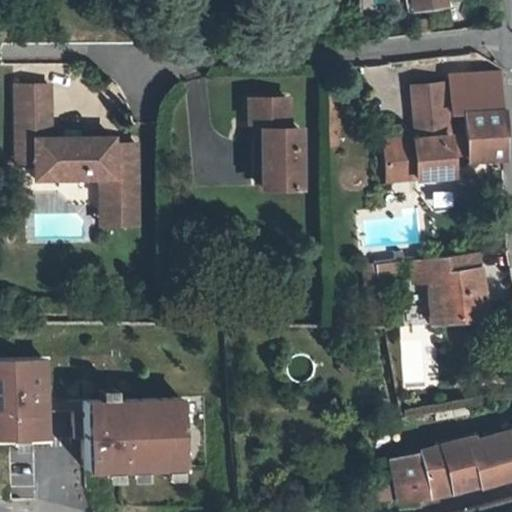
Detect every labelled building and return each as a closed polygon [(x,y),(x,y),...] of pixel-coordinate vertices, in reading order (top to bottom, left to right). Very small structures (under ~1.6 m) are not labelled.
[(428,15),(411,17),(414,31),(430,29),(428,15)] [(418,56),(419,83),(448,83),(448,53),(418,56)] [(499,106),(499,81),(498,70),(473,71),(473,108),(499,106)] [(53,80),(18,80),(18,134),(35,134),(35,160),(35,173),(102,173),(114,173),(114,201),(139,201),(139,148),(115,148),(115,139),(115,133),(53,133),(53,80)] [(419,129),(386,129),(386,155),(413,154),(413,162),(448,162),(448,134),(448,133),(440,132),(440,114),(448,114),(448,83),(419,83),(419,114),(421,114),(421,119),(419,120),(419,129)] [(327,140),(338,141),(340,95),(329,95),(327,140)] [(258,125),(259,191),(298,190),(298,134),(288,134),(287,105),(248,105),(248,125),(258,125)] [(465,158),(499,153),(499,106),(473,108),(464,108),(465,158)] [(35,134),(18,134),(18,160),(35,160),(35,134)] [(386,163),(413,162),(413,154),(386,155),(386,163)] [(114,173),(102,173),(101,220),(139,221),(139,201),(114,201),(114,173)] [(427,276),(433,321),(487,317),(481,264),(478,265),(476,248),(413,254),(415,277),(427,276)] [(426,324),(399,325),(401,360),(428,359),(426,324)] [(42,435),(40,356),(0,357),(0,436),(8,436),(24,436),(42,435)] [(109,397),(109,386),(94,387),(94,397),(109,397)] [(180,463),(178,395),(109,397),(94,397),(80,398),(82,466),(101,465),(116,465),(126,465),(142,464),(162,464),(177,463),(180,463)] [(429,420),(465,413),(463,403),(427,410),(429,420)] [(511,424),(472,435),(474,445),(511,435),(511,424)] [(413,449),(386,458),(395,497),(446,490),(511,471),(511,435),(474,445),(472,435),(471,432),(434,441),(413,449)] [(24,447),(24,436),(8,436),(9,447),(24,447)] [(178,474),(177,463),(162,464),(162,474),(178,474)] [(142,475),(142,464),(126,465),(126,475),(142,475)] [(116,476),(116,465),(101,465),(100,476),(116,476)]
